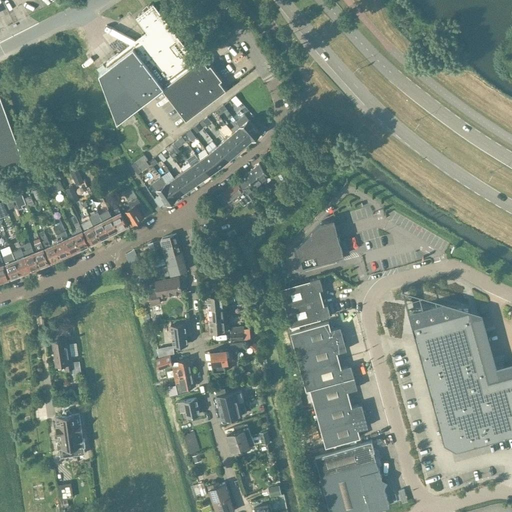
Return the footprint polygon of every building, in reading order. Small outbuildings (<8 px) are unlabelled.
[(162,88),(197,61),(153,3),(136,17),(149,34),(147,35),(143,33),(140,41),(136,39),(133,46),(129,44),(126,52),(122,55),(118,53),(106,62),(107,66),(99,73),(117,121),(162,88)] [(174,103),(216,71),(210,64),(208,66),(202,57),(197,61),(162,88),(174,103)] [(186,119),(226,89),(219,81),(222,79),(216,71),(174,103),(186,119)] [(235,95),(231,99),(237,106),(242,102),(235,95)] [(0,169),(23,161),(9,122),(0,96),(0,169)] [(252,139),(260,132),(248,119),(240,126),(252,139)] [(199,122),(193,127),(197,132),(203,127),(199,123),(199,122)] [(252,139),(240,126),(232,132),(244,146),(252,139)] [(236,152),(244,146),(232,132),(225,139),(236,152)] [(187,134),(183,137),(186,143),(191,139),(187,134)] [(181,137),(174,142),(178,147),(185,142),(181,137)] [(229,159),(236,152),(225,139),(217,146),(229,159)] [(169,145),(165,148),(170,154),(174,152),(175,153),(180,150),(174,142),(170,145),(169,145)] [(219,167),(229,159),(217,146),(208,153),(219,167)] [(161,152),(158,155),(163,162),(166,159),(161,152)] [(209,174),(219,167),(208,153),(199,159),(209,174)] [(141,171),(147,167),(143,162),(147,159),(144,154),(134,162),(135,162),(141,171)] [(302,168),(310,159),(306,155),(298,165),(302,168)] [(201,180),(209,174),(199,159),(191,165),(201,180)] [(135,162),(131,165),(137,174),(141,171),(135,162)] [(259,163),(252,168),(261,180),(268,174),(259,163)] [(86,165),(78,170),(82,177),(90,173),(86,165)] [(193,185),(201,180),(191,165),(182,171),(193,185)] [(77,168),(70,172),(76,185),(84,182),(77,168)] [(252,168),(245,174),(254,185),(261,180),(252,168)] [(184,191),(193,185),(182,171),(174,177),(184,191)] [(240,178),(238,180),(247,191),(252,197),(259,192),(254,186),(254,185),(245,174),(240,178)] [(176,197),(184,191),(174,177),(166,183),(176,197)] [(236,181),(217,196),(222,202),(226,199),(229,204),(237,198),(243,205),(251,199),(247,194),(246,195),(244,192),(242,189),(236,181)] [(167,203),(176,197),(166,183),(157,189),(167,203)] [(78,197),(75,191),(72,186),(65,189),(71,201),(78,197)] [(39,188),(32,191),(36,200),(42,197),(39,188)] [(147,212),(132,190),(124,194),(128,201),(128,202),(131,207),(125,210),(133,224),(143,218),(141,215),(147,212)] [(26,204),(22,195),(14,198),(19,209),(23,208),(22,205),(26,204)] [(34,205),(30,195),(24,198),(28,207),(34,205)] [(128,225),(119,207),(118,207),(116,202),(112,205),(114,209),(116,214),(112,216),(119,230),(119,229),(121,230),(125,228),(125,226),(128,225)] [(103,209),(98,211),(100,215),(110,234),(112,233),(114,233),(117,231),(118,230),(119,230),(112,216),(107,218),(103,209)] [(255,214),(249,219),(253,224),(259,219),(255,214)] [(70,217),(75,228),(80,226),(78,221),(75,215),(70,217)] [(100,215),(91,220),(93,225),(94,225),(101,239),(101,238),(103,239),(107,237),(107,236),(108,235),(110,234),(100,215)] [(80,249),(73,235),(68,237),(60,218),(56,220),(58,225),(61,232),(71,253),(73,252),(74,252),(78,250),(79,249),(80,249)] [(303,266),(333,258),(333,255),(342,252),(342,255),(344,255),(342,250),(345,249),(343,242),(340,243),(339,238),(336,227),(334,218),(321,222),(297,246),(296,247),(296,248),(295,248),(295,249),(295,250),(295,251),(295,252),(295,253),(296,257),(297,257),(300,256),(303,266)] [(101,239),(94,225),(93,225),(89,227),(87,222),(82,225),(91,243),(94,242),(96,242),(99,240),(100,239),(101,239)] [(58,225),(53,227),(56,234),(57,234),(61,232),(58,225)] [(80,226),(75,228),(78,233),(73,235),(80,249),(82,249),(85,247),(86,246),(89,245),(80,226)] [(61,257),(55,243),(51,245),(48,240),(44,230),(39,233),(52,261),(55,260),(56,261),(60,259),(61,257)] [(71,253),(61,232),(57,234),(60,240),(57,242),(55,243),(61,257),(62,257),(63,257),(67,255),(68,254),(71,253)] [(162,248),(179,243),(176,233),(162,237),(160,239),(153,241),(156,250),(162,248)] [(49,262),(40,238),(35,240),(32,241),(36,251),(34,252),(40,266),(42,266),(46,265),(46,264),(49,262)] [(30,242),(20,245),(23,251),(30,270),(32,269),(33,269),(34,269),(38,268),(39,266),(40,266),(34,252),(30,242)] [(165,257),(181,252),(179,243),(162,248),(165,257)] [(21,273),(16,259),(11,261),(7,249),(1,251),(11,277),(14,276),(16,277),(20,275),(20,274),(21,273)] [(19,258),(16,259),(21,273),(22,273),(23,274),(27,272),(28,271),(30,270),(23,251),(18,252),(20,257),(19,258)] [(141,266),(141,264),(136,252),(126,256),(132,270),(141,266)] [(168,265),(184,261),(181,252),(165,257),(168,265)] [(168,265),(163,267),(165,276),(187,269),(184,261),(168,265)] [(0,264),(0,280),(1,281),(2,281),(3,281),(7,280),(8,279),(9,278),(4,264),(0,264)] [(137,270),(134,271),(135,272),(136,276),(146,272),(144,267),(137,270)] [(179,277),(155,281),(157,289),(149,291),(152,305),(161,303),(159,296),(182,292),(179,277)] [(290,326),(317,319),(330,315),(327,304),(324,304),(320,289),(323,288),(319,277),(280,288),(290,326)] [(208,308),(222,307),(221,294),(207,295),(208,308)] [(209,320),(223,318),(222,307),(208,308),(209,320)] [(511,373),(488,381),(468,309),(408,310),(444,443),(456,449),(511,434),(511,373)] [(223,318),(209,320),(210,332),(224,331),(223,318)] [(295,351),(343,337),(340,326),(330,328),(328,321),(290,331),(295,351)] [(185,323),(170,325),(173,345),(187,343),(185,323)] [(231,340),(247,339),(247,332),(230,333),(231,340)] [(300,370),(339,359),(337,352),(346,349),(343,337),(295,351),(300,370)] [(66,343),(65,338),(52,340),(56,365),(65,364),(66,369),(72,369),(72,368),(79,367),(78,361),(71,362),(69,343),(66,343)] [(213,372),(224,370),(223,362),(227,362),(225,349),(210,351),(210,352),(209,354),(210,357),(211,358),(213,372)] [(158,368),(172,365),(170,355),(156,358),(158,368)] [(174,375),(191,372),(188,358),(177,360),(178,365),(172,366),(174,375)] [(306,389),(354,376),(351,364),(341,367),(339,359),(300,370),(306,389)] [(191,372),(174,375),(176,386),(182,385),(183,388),(194,386),(191,372)] [(315,408),(350,398),(347,390),(357,388),(354,376),(306,389),(306,390),(310,389),(315,408)] [(236,390),(216,395),(219,407),(239,402),(236,390)] [(79,393),(70,395),(72,404),(81,402),(79,393)] [(199,413),(196,397),(178,401),(180,411),(185,410),(186,416),(199,413)] [(320,427),(364,415),(361,403),(352,406),(350,398),(315,408),(320,427)] [(239,402),(219,407),(221,418),(246,412),(244,401),(239,402)] [(74,413),(68,409),(64,410),(61,415),(54,416),(58,443),(57,443),(58,449),(59,449),(60,456),(84,453),(83,445),(85,445),(84,439),(82,439),(78,413),(74,413)] [(364,415),(320,427),(325,446),(360,437),(358,429),(368,426),(364,415)] [(229,442),(246,437),(243,428),(226,434),(229,442)] [(189,453),(199,450),(193,431),(184,434),(189,453)] [(267,431),(260,433),(262,444),(270,442),(267,431)] [(246,437),(229,442),(232,451),(233,451),(235,456),(243,453),(241,448),(249,445),(246,437)] [(320,474),(376,459),(373,451),(374,451),(371,440),(315,455),(320,474)] [(376,459),(320,474),(330,511),(364,511),(388,506),(389,504),(384,486),(387,480),(382,477),(379,467),(378,468),(376,459)] [(201,495),(207,493),(203,482),(197,483),(201,495)] [(213,502),(229,496),(224,482),(216,485),(216,482),(207,485),(211,498),(213,502)] [(70,483),(58,485),(61,511),(66,511),(65,507),(68,507),(67,498),(72,497),(70,483)] [(279,485),(268,488),(270,497),(281,494),(279,485)] [(229,496),(213,502),(216,511),(228,511),(234,510),(229,496)]
